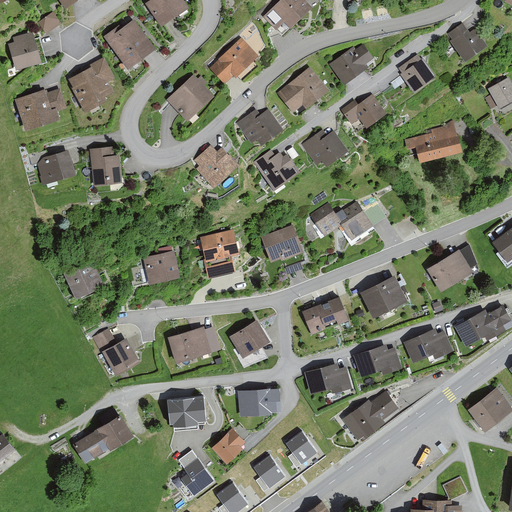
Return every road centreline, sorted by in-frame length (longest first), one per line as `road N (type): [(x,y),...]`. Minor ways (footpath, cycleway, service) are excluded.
road 1 (residential): [(131,132),(146,156),(177,158),(288,58),(323,39),(439,14),(465,0)]
road 2 (residential): [(9,430),(49,438),(116,396),(288,371)]
road 3 (residential): [(283,296),(511,203)]
road 4 (residential): [(288,371),(511,293)]
road 5 (residential): [(468,0),(468,11),(294,138)]
road 6 (secondary): [(293,511),(440,401)]
road 7 (residential): [(212,0),(207,27),(137,102),(131,132)]
road 8 (residential): [(145,316),(283,296)]
